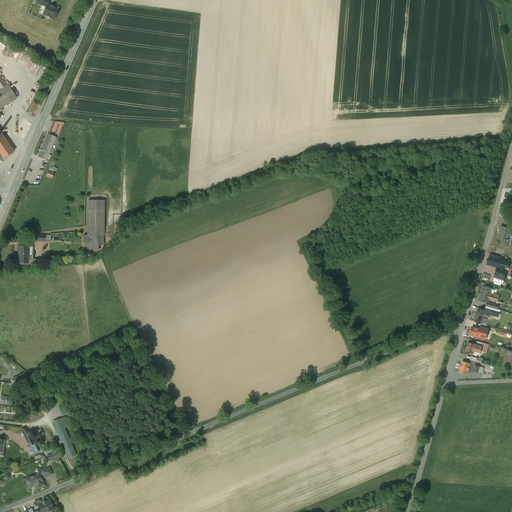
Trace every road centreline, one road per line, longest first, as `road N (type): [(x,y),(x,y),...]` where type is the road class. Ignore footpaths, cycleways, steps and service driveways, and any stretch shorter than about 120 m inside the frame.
road 1 (unclassified): [(461,322),(0,508)]
road 2 (tertiary): [(8,202),(94,0)]
road 3 (residential): [(409,511),(461,322)]
road 4 (residential): [(461,322),(511,141)]
road 5 (track): [(102,0),(235,16)]
